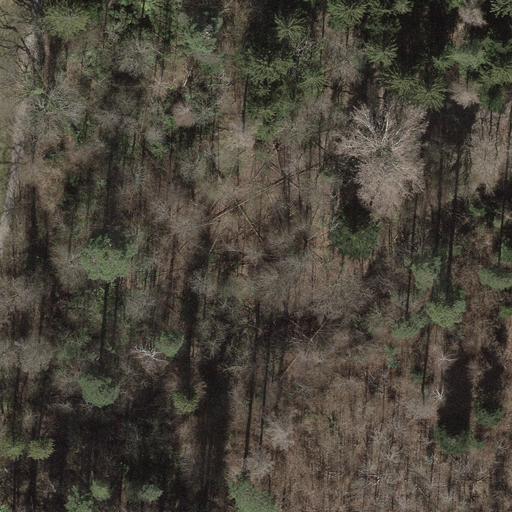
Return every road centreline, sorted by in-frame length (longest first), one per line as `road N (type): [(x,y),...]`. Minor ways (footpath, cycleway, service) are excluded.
road 1 (track): [(57,0),(35,182),(0,295)]
road 2 (track): [(315,0),(334,38),(372,76),(440,106),(490,112),(511,104)]
